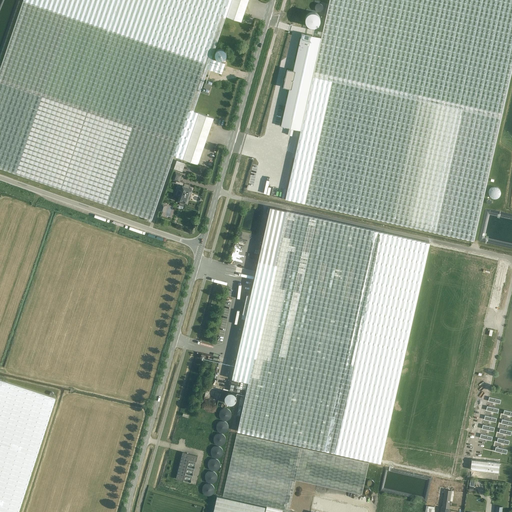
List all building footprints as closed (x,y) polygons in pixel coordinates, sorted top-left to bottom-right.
[(23,0),(0,68),(0,167),(152,219),(174,155),(198,164),(214,117),(213,117),(215,112),(211,110),(209,115),(194,110),(209,68),(222,73),(226,63),(212,58),(227,16),(242,21),(249,0),(23,0)] [(282,85),(274,123),(295,128),(282,197),(478,235),(511,57),(511,0),(319,0),(314,34),(293,29),(286,67),(280,66),(278,73),(277,77),(276,84),(282,85)] [(208,94),(213,82),(206,80),(202,92),(208,94)] [(185,163),(177,160),(174,169),(182,172),(185,163)] [(179,204),(184,206),(185,202),(188,203),(189,198),(190,198),(191,194),(192,189),(189,188),(191,184),(185,182),(180,181),(182,174),(176,172),(173,179),(177,180),(176,182),(184,185),(184,186),(183,185),(181,190),(180,190),(178,194),(180,195),(178,200),(180,201),(179,204)] [(232,378),(230,389),(241,392),(244,381),(248,382),(253,360),(256,360),(278,267),(275,266),(278,251),(282,232),(286,212),(271,209),(262,248),(251,297),(247,296),(243,315),(247,316),(232,378)] [(248,384),(237,432),(381,464),(382,461),(399,382),(428,244),(286,212),(282,232),(278,251),(275,266),(278,267),(256,360),(253,360),(248,382),(248,384)] [(236,330),(237,326),(239,327),(241,318),(234,317),(231,330),(236,330)] [(0,511),(18,511),(56,398),(0,379),(0,511)] [(237,434),(223,496),(267,506),(265,511),(292,511),(289,511),(296,480),(362,494),(369,462),(237,434)] [(187,466),(189,459),(196,461),(197,456),(183,452),(176,479),(183,480),(185,473),(187,466)] [(470,469),(498,472),(499,463),(500,463),(471,459),(470,469)] [(451,511),(449,511),(451,490),(444,489),(442,508),(441,508),(440,511),(451,511)] [(213,511),(264,511),(265,507),(217,496),(213,511)]
